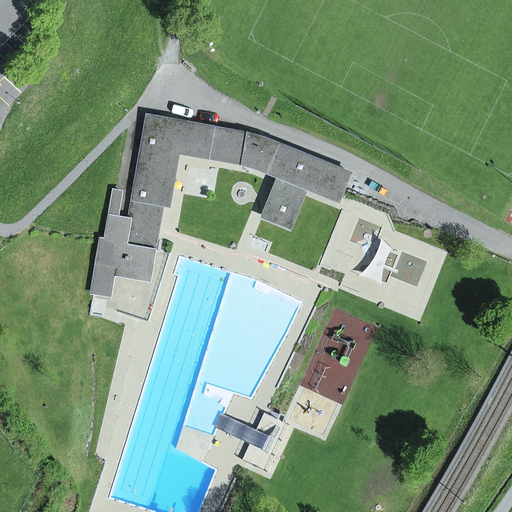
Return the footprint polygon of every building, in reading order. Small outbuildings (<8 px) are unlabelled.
[(120,218),(124,193),(117,191),(107,242),(103,241),(99,264),(114,267),(145,273),(153,233),(159,234),(174,146),(244,159),(248,135),(148,116),(133,219),(120,218)] [(250,161),(257,163),(266,141),(257,138),(248,135),(244,159),(250,161)] [(309,184),(342,197),(343,196),(351,175),(266,141),(257,163),(280,172),(309,184)] [(276,184),(304,195),(309,184),(280,172),(276,184)] [(276,184),(263,216),(291,227),(304,195),(276,184)] [(93,292),(109,295),(114,267),(99,264),(93,292)] [(268,472),(289,426),(265,415),(243,461),(268,472)]
